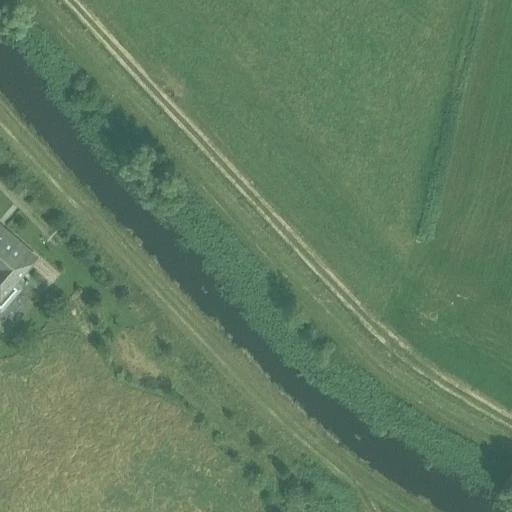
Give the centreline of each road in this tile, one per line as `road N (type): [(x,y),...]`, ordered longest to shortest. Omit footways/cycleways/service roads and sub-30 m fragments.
road 1 (track): [(69,0),(359,313),(410,359),(511,423)]
road 2 (track): [(0,182),(271,471),(321,502)]
